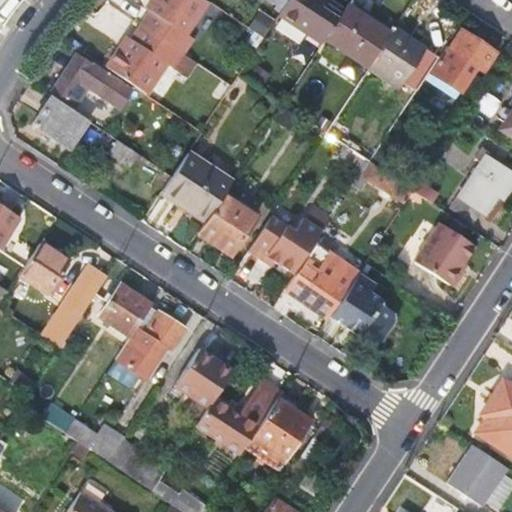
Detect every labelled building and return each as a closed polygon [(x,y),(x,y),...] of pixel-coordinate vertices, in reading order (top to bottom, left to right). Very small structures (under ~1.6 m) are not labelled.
[(150,0),(155,3),(141,24),(175,47),(184,33),(181,31),(200,0),(150,0)] [(284,6),(281,10),(276,18),(319,46),(327,33),(344,8),(330,0),(287,0),(284,5),(284,6)] [(349,0),(344,8),(327,33),(371,62),(393,28),(350,0),(349,0)] [(198,37),(217,12),(210,6),(191,31),(198,37)] [(457,8),(440,36),(448,41),(448,39),(465,14),(457,8)] [(121,42),(105,67),(140,90),(161,59),(165,62),(175,47),(141,24),(127,45),(121,42)] [(371,62),(367,68),(400,90),(426,50),(393,28),(371,62)] [(448,41),(427,72),(455,90),(477,58),(484,63),(492,50),(461,30),(453,42),(448,39),(448,41)] [(131,92),(77,56),(54,90),(78,105),(89,88),(120,108),(131,92)] [(32,123),(69,147),(88,119),(50,94),(32,123)] [(511,109),(500,128),(511,136),(511,104),(511,105),(511,104),(511,109)] [(176,114),(162,136),(188,152),(201,131),(176,114)] [(134,123),(127,134),(137,140),(144,130),(134,123)] [(111,153),(131,166),(139,153),(119,139),(111,153)] [(349,145),(340,139),(332,150),(342,156),(349,145)] [(370,159),(349,145),(342,156),(362,170),(370,159)] [(173,174),(161,192),(204,219),(223,190),(230,180),(188,152),(173,174)] [(458,196),(483,212),(495,194),(500,198),(511,179),(511,171),(485,155),(458,196)] [(369,178),(403,201),(412,188),(370,159),(362,170),(354,183),(362,188),(369,178)] [(0,238),(21,204),(2,191),(0,189),(0,238)] [(204,219),(197,230),(231,252),(257,212),(223,190),(204,219)] [(294,231),(270,215),(248,249),(263,259),(266,255),(292,272),(329,217),(314,207),(305,220),(302,217),(294,231)] [(415,261),(451,284),(475,244),(439,221),(415,261)] [(24,265),(18,274),(52,295),(64,276),(60,273),(68,261),(39,241),(24,265)] [(328,253),(299,297),(327,316),(356,272),(328,253)] [(90,263),(42,337),(59,348),(107,275),(90,263)] [(356,272),(327,316),(338,323),(341,320),(359,333),(357,334),(373,344),(374,342),(375,345),(383,343),(395,322),(394,312),(392,313),(377,303),(380,299),(369,293),(374,284),(356,272)] [(119,283),(99,314),(129,333),(134,326),(150,302),(119,283)] [(129,333),(113,358),(143,377),(163,345),(170,350),(186,324),(158,306),(142,331),(134,326),(129,333)] [(14,344),(6,355),(30,370),(32,367),(38,370),(46,355),(35,349),(41,339),(23,329),(18,337),(14,335),(10,341),(14,344)] [(199,347),(174,385),(206,406),(209,402),(231,368),(199,347)] [(0,376),(8,382),(16,370),(0,359),(0,376)] [(8,382),(28,395),(36,383),(16,370),(8,382)] [(233,460),(243,445),(274,398),(280,389),(262,377),(234,419),(209,402),(206,406),(189,432),(233,460)] [(476,431),(511,454),(511,384),(503,378),(481,412),(486,415),(476,431)] [(311,421),(274,398),(243,445),(281,469),(311,421)] [(324,416),(277,488),(290,496),(338,424),(324,416)] [(99,429),(86,448),(107,461),(119,443),(99,429)] [(58,440),(69,446),(73,439),(64,433),(58,440)] [(119,443),(107,461),(150,490),(162,473),(136,456),(140,450),(122,439),(119,443)] [(472,444),(447,481),(483,504),(507,467),(472,444)] [(113,511),(77,489),(62,511),(113,511)] [(298,511),(272,495),(260,511),(298,511)]
